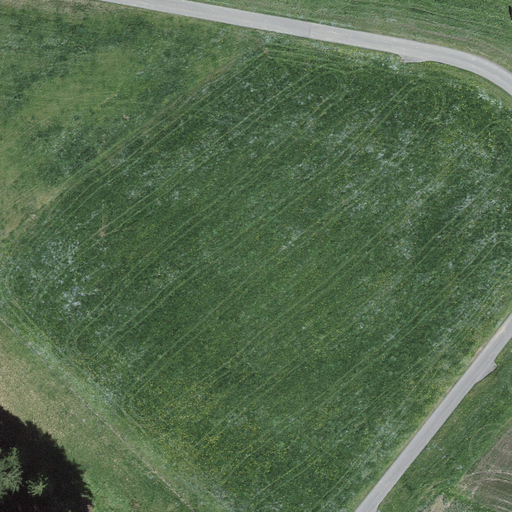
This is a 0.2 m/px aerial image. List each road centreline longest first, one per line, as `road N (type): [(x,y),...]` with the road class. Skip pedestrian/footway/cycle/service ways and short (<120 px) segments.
road 1 (track): [(137,0),(443,54),(511,85)]
road 2 (track): [(511,324),(363,511)]
